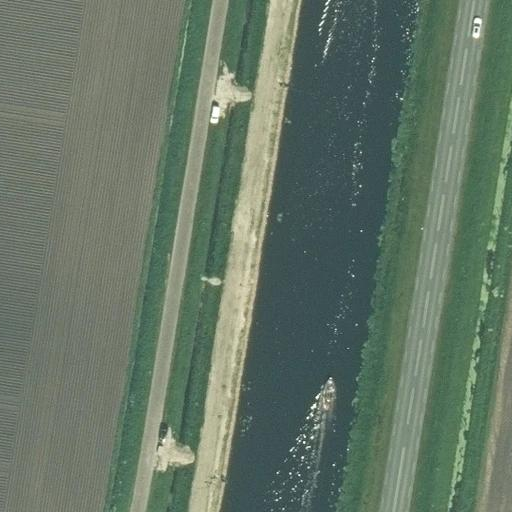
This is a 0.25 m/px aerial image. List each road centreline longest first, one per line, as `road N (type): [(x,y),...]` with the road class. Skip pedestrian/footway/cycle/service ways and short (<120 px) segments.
road 1 (unclassified): [(137,511),(220,0)]
road 2 (secondary): [(391,511),(473,0)]
